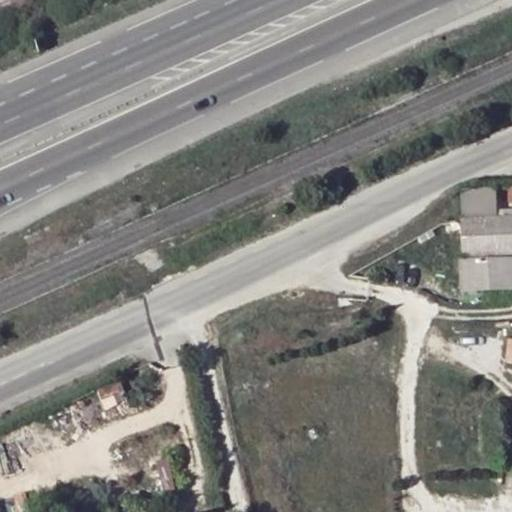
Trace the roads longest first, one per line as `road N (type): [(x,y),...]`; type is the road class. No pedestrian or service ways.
road 1 (tertiary): [(511,152),(0,385)]
road 2 (motorway): [(309,0),(0,139)]
road 3 (trunk): [(170,125),(446,0)]
road 4 (trunk): [(272,0),(0,119)]
road 5 (track): [(268,264),(486,325),(511,377)]
road 6 (track): [(196,296),(243,511)]
road 7 (trunk): [(0,227),(170,125)]
road 8 (motorway): [(0,201),(170,125)]
